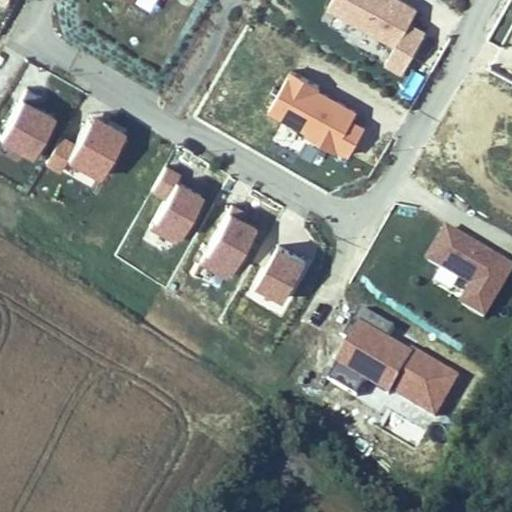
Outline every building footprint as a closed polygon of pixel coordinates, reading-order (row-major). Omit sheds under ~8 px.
[(419,8),(405,0),(331,0),(329,4),(397,44),(387,62),(403,71),(427,31),(411,21),(419,8)] [(269,110),(335,148),(336,146),(350,154),(367,126),(353,118),(357,111),(320,89),(322,87),(293,70),(269,110)] [(0,134),(32,153),(54,113),(22,95),(0,134)] [(100,175),(126,128),(93,110),(75,141),(61,134),(45,162),(60,170),(67,157),(100,175)] [(175,242),(203,192),(176,177),(179,171),(165,163),(151,189),(165,197),(149,227),(175,242)] [(257,223),(229,208),(200,262),(227,277),(257,223)] [(511,273),(511,262),(449,225),(428,261),(471,285),(460,303),(486,318),(511,273)] [(308,258),(281,242),(258,281),(285,297),(308,258)] [(197,266),(192,280),(219,289),(224,275),(197,266)] [(395,327),(361,308),(344,336),(350,340),(335,365),(338,367),(330,381),(358,398),(367,384),(389,397),(392,392),(436,418),(460,376),(412,348),(411,351),(389,338),(395,327)]
